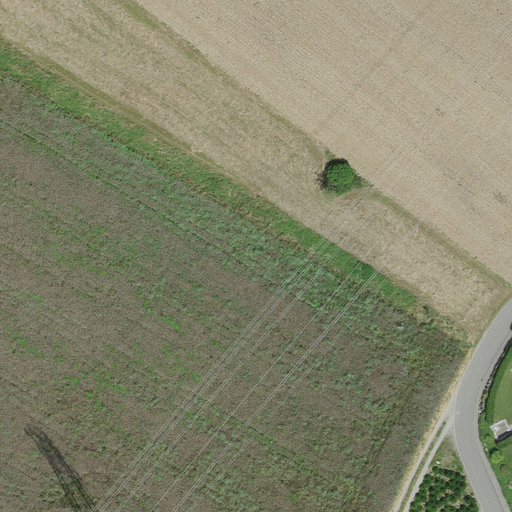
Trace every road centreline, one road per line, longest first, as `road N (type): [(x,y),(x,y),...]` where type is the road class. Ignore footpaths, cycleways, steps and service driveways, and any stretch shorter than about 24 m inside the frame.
road 1 (residential): [(493,511),(468,446),(466,398),(511,312)]
road 2 (track): [(395,511),(430,436),(466,398)]
